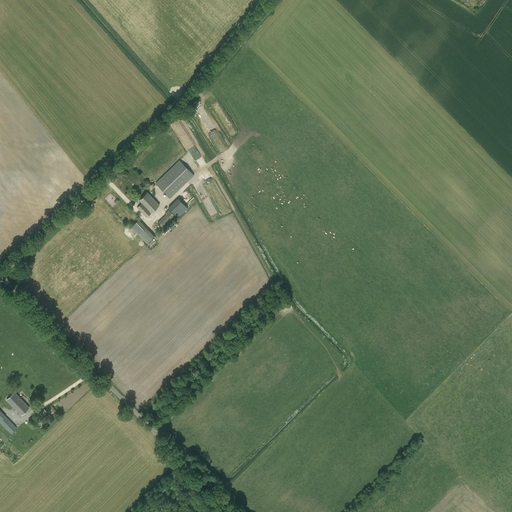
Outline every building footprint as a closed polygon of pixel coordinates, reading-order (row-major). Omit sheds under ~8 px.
[(179,160),(172,167),(155,183),(170,198),(187,182),(194,175),(179,160)] [(137,207),(146,216),(146,217),(159,205),(147,192),(139,200),(142,203),(137,207)] [(168,208),(176,216),(178,218),(188,208),(178,198),(168,208)] [(162,227),(174,216),(168,210),(165,213),(166,214),(159,220),(157,222),(162,227)] [(147,244),(154,236),(139,219),(131,227),(147,244)] [(21,415),(29,408),(15,392),(7,400),(21,415)] [(0,422),(11,434),(17,428),(0,410),(0,422)]
